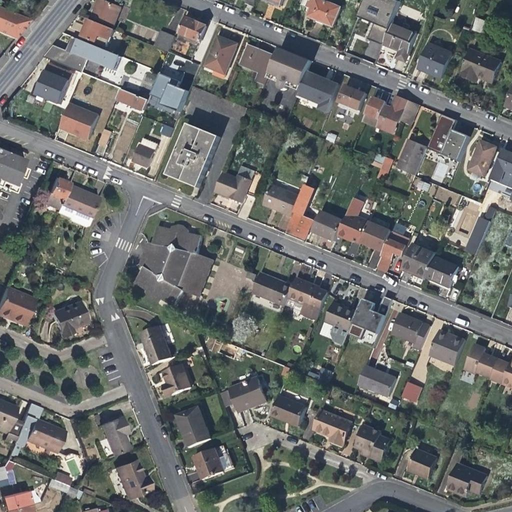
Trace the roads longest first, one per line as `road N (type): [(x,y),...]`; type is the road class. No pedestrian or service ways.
road 1 (residential): [(149,187),(511,336)]
road 2 (residential): [(511,129),(193,0)]
road 3 (residential): [(0,126),(149,187)]
road 4 (residential): [(149,187),(108,283),(117,334)]
road 5 (residential): [(0,382),(66,409),(136,385)]
road 6 (residential): [(384,490),(279,436),(254,435)]
road 7 (residential): [(136,385),(183,511)]
road 8 (residential): [(117,334),(53,352),(0,330)]
